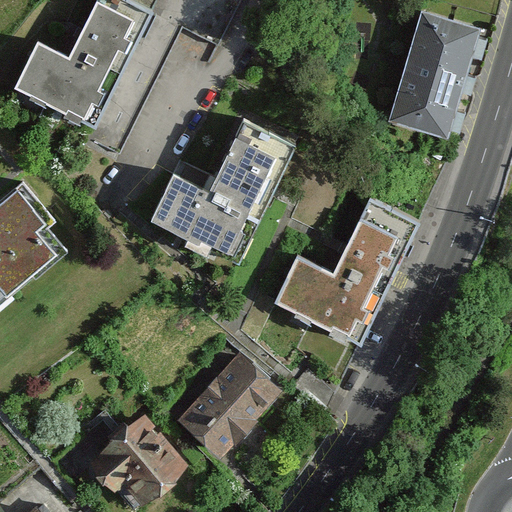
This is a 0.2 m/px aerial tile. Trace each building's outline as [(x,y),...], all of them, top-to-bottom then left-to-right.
[(97,0),(70,57),(38,42),(17,86),(99,123),(155,11),(132,0),(97,0)] [(484,25),(419,7),(391,121),(454,138),(484,25)] [(171,172),(149,219),(241,255),(296,142),(240,115),(206,185),(171,172)] [(18,177),(0,193),(0,294),(55,246),(34,222),(47,210),(18,177)] [(335,272),(299,256),(279,304),(360,338),(415,219),(371,196),(335,272)] [(241,353),(179,421),(224,459),(284,391),(241,353)] [(148,416),(86,463),(137,511),(193,467),(148,416)]
